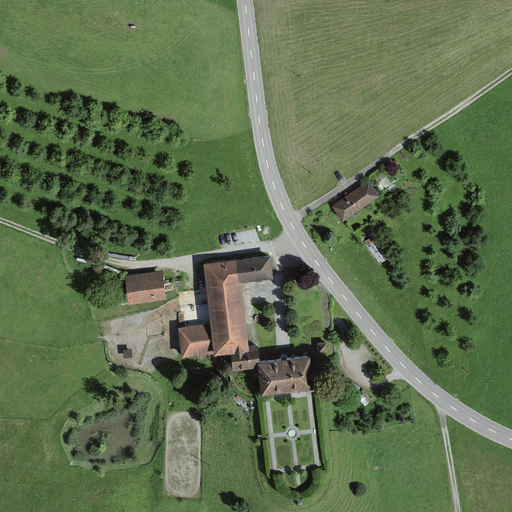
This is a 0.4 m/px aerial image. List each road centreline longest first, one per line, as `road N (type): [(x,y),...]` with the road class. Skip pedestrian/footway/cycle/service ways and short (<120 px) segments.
road 1 (tertiary): [(245,0),(266,160),(303,243),(417,379),(511,439)]
road 2 (track): [(0,221),(122,264),(303,243)]
road 3 (track): [(511,68),(291,222)]
